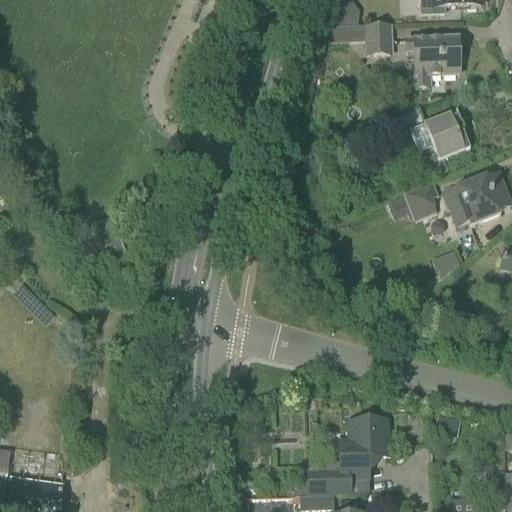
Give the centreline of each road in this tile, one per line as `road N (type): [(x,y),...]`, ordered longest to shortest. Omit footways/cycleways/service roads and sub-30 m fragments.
road 1 (secondary): [(206,330),(230,214),(300,0)]
road 2 (secondary): [(261,0),(203,173),(171,322)]
road 3 (tertiary): [(511,400),(206,330)]
road 4 (secondary): [(171,322),(165,400),(176,511)]
road 5 (secondary): [(214,511),(201,420),(206,330)]
